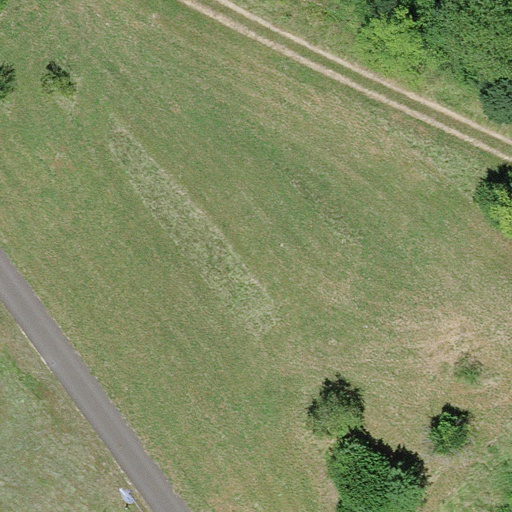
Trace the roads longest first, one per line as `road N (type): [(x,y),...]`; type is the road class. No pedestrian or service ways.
road 1 (track): [(181,0),(511,163)]
road 2 (residential): [(0,286),(163,511)]
